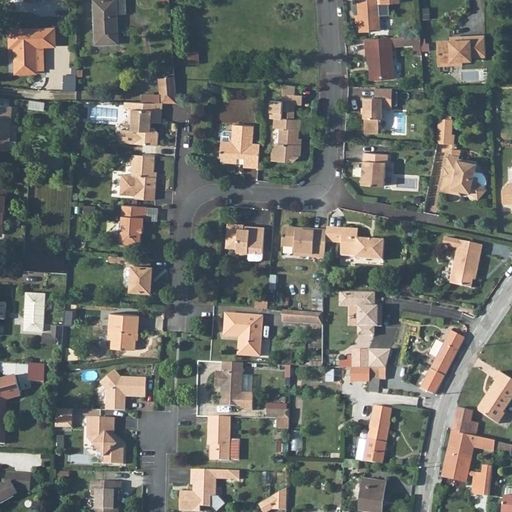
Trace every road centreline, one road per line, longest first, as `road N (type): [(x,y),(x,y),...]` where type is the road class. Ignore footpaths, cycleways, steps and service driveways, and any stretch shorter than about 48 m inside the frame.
road 1 (residential): [(183,322),(191,213),(199,199),(223,192),(297,198),(322,187)]
road 2 (residential): [(511,284),(451,381),(420,511)]
road 3 (unknown): [(146,15),(151,75),(133,97),(0,89)]
road 4 (residential): [(322,187),(331,166),(335,80),(329,0)]
road 5 (residential): [(322,187),(348,202),(437,225)]
